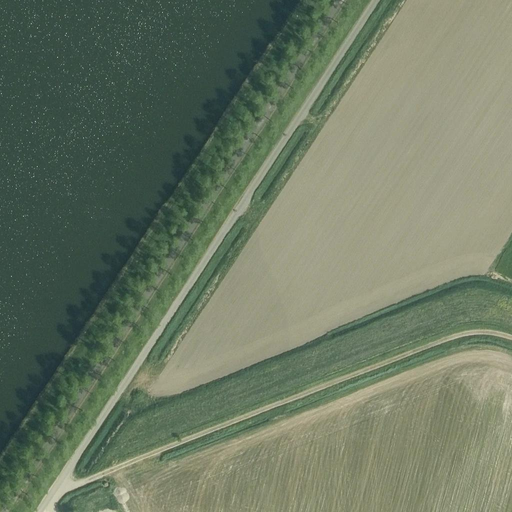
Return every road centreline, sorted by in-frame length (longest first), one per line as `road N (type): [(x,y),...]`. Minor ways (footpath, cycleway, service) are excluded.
road 1 (unclassified): [(41,511),(376,0)]
road 2 (track): [(58,485),(458,339),(511,337)]
